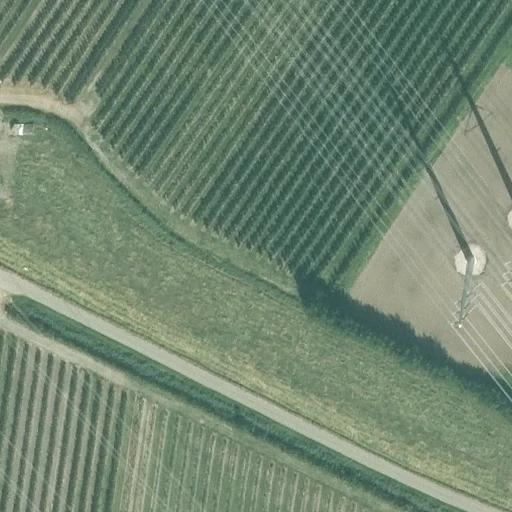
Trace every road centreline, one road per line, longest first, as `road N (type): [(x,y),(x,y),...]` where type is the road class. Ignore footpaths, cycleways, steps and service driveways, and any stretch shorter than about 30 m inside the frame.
road 1 (unclassified): [(485,511),(0,277)]
road 2 (unclassified): [(323,292),(181,228),(109,166),(85,122),(49,101),(0,101)]
